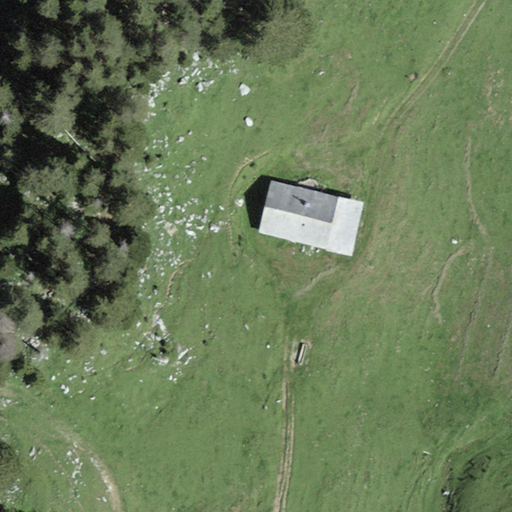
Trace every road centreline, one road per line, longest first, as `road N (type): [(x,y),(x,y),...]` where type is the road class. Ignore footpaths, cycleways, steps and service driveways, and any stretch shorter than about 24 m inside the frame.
road 1 (track): [(278,511),(293,309),(300,295),(361,255),(398,113),(480,0)]
road 2 (track): [(112,511),(110,492),(17,400),(0,407)]
